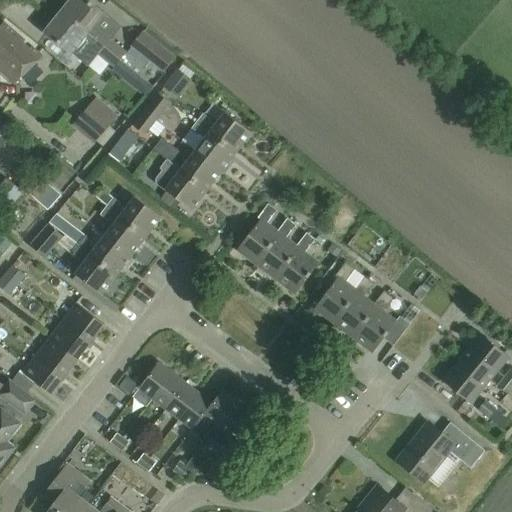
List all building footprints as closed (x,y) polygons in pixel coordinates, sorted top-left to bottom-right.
[(86,0),(71,0),(62,12),(120,60),(126,52),(106,37),(116,25),(102,14),(103,13),(86,0)] [(62,12),(45,32),(71,53),(81,41),(114,67),(120,60),(62,12)] [(42,55),(5,24),(0,29),(0,70),(14,82),(42,55)] [(176,57),(144,31),(131,47),(163,73),(176,57)] [(190,86),(178,77),(168,90),(181,100),(190,86)] [(119,116),(98,98),(74,126),(94,144),(98,140),(104,146),(116,132),(110,127),(119,116)] [(156,98),(146,111),(157,118),(166,106),(156,98)] [(0,121),(1,122),(9,111),(0,105),(0,121)] [(198,122),(237,153),(251,134),(224,113),(214,126),(208,122),(210,120),(203,115),(198,122)] [(146,129),(154,140),(169,128),(162,118),(146,129)] [(222,171),(237,153),(198,122),(191,131),(198,136),(199,134),(204,139),(195,151),(222,171)] [(119,150),(132,160),(147,140),(134,131),(119,150)] [(207,191),(222,171),(195,151),(185,164),(179,160),(183,155),(163,139),(154,150),(168,160),(207,191)] [(192,211),(207,191),(168,160),(162,169),(164,170),(156,179),(158,183),(166,189),(159,198),(173,209),(180,201),(192,211)] [(18,188),(7,178),(0,187),(0,220),(5,225),(34,189),(24,181),(18,188)] [(58,197),(45,184),(33,197),(47,209),(58,197)] [(106,205),(105,205),(145,236),(160,217),(134,196),(124,210),(118,205),(119,203),(104,192),(99,199),(106,205)] [(131,255),(145,236),(105,205),(99,214),(107,219),(108,218),(114,222),(104,235),(131,255)] [(281,234),(278,232),(268,224),(277,211),(269,205),(259,218),(261,220),(238,251),(257,266),(281,234)] [(281,234),(257,266),(276,280),(300,249),(297,247),(286,238),(296,226),(287,219),(278,232),(281,234)] [(64,236),(50,225),(32,247),(46,258),(64,236)] [(76,244),(116,274),(131,255),(104,235),(94,248),(88,244),(90,242),(79,233),(75,239),(78,242),(76,244)] [(300,249),(276,280),(296,295),(319,264),(305,254),(316,240),(307,234),(297,247),(300,249)] [(116,274),(76,244),(70,252),(77,258),(79,256),(85,261),(74,274),(101,295),(116,274)] [(315,309),(335,324),(359,292),(356,290),(346,282),(356,270),(347,263),(336,278),(338,279),(315,309)] [(27,277),(15,266),(0,282),(0,287),(10,296),(27,277)] [(359,292),(335,324),(354,338),(378,306),(376,305),(366,297),(376,284),(366,277),(356,290),(359,292)] [(374,353),(386,337),(395,344),(410,325),(400,317),(397,321),(384,312),(394,298),(386,292),(376,305),(378,306),(354,338),(374,353)] [(458,326),(473,310),(464,301),(448,318),(458,326)] [(64,322),(91,343),(105,326),(78,305),(64,322)] [(64,322),(51,340),(78,361),(91,343),(64,322)] [(480,335),(468,350),(496,373),(508,357),(480,335)] [(78,361),(51,340),(37,357),(64,378),(78,361)] [(468,350),(455,366),(483,388),(496,373),(468,350)] [(64,378),(37,357),(24,375),(51,396),(64,378)] [(139,389),(153,400),(173,373),(159,362),(139,389)] [(470,404),(483,388),(455,366),(442,381),(470,404)] [(187,383),(173,373),(153,400),(166,410),(187,383)] [(511,383),(506,378),(499,386),(509,395),(511,390),(511,383)] [(6,387),(0,393),(0,395),(25,416),(37,401),(11,380),(6,387)] [(200,393),(187,383),(166,410),(180,420),(200,393)] [(213,403),(203,417),(216,426),(236,400),(222,391),(213,403)] [(200,393),(180,420),(193,430),(203,417),(213,403),(200,393)] [(236,400),(216,426),(230,437),(249,411),(236,400)] [(487,401),(479,411),(489,419),(497,409),(487,401)] [(15,419),(1,409),(0,410),(0,467),(11,453),(9,445),(0,438),(15,419)] [(486,449),(452,422),(443,434),(429,423),(399,461),(425,482),(450,451),(471,468),(486,449)] [(111,442),(117,447),(124,438),(118,433),(111,442)] [(214,437),(202,451),(215,462),(227,448),(214,437)] [(131,443),(124,438),(117,447),(124,452),(131,443)] [(228,450),(240,454),(244,442),(232,438),(228,450)] [(145,453),(138,463),(144,467),(151,458),(145,453)] [(194,456),(187,466),(192,470),(190,473),(194,477),(204,464),(194,456)] [(151,458),(144,467),(150,472),(157,463),(151,458)] [(181,461),(174,471),(185,480),(190,473),(192,470),(187,466),(181,461)] [(85,511),(90,505),(79,496),(90,482),(68,465),(44,498),(55,506),(50,511),(85,511)] [(396,501),(378,487),(367,500),(368,501),(359,511),(433,511),(434,511),(406,488),(396,501)] [(101,511),(99,511),(90,505),(85,511),(129,511),(112,499),(101,511)] [(451,511),(460,511),(458,499),(446,500),(447,511),(451,511)]
